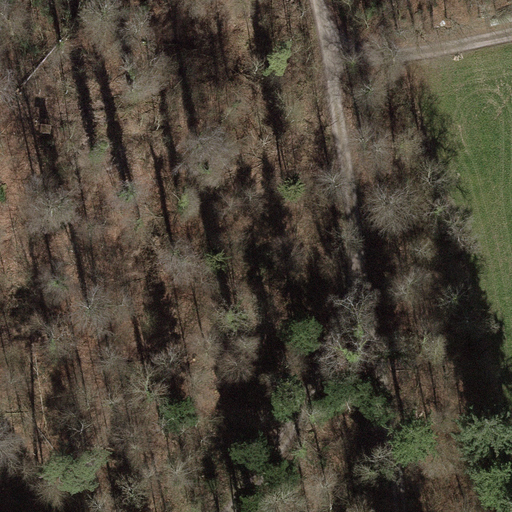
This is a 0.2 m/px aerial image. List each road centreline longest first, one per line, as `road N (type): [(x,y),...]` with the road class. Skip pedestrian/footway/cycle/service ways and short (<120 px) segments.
road 1 (track): [(403,511),(335,59)]
road 2 (track): [(363,262),(290,441),(231,511)]
road 3 (track): [(320,0),(335,59),(511,27)]
